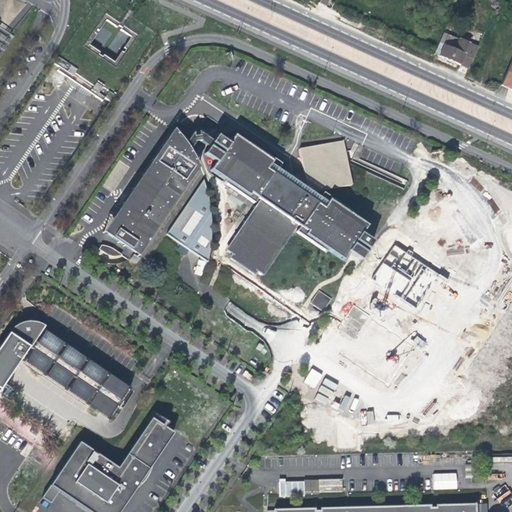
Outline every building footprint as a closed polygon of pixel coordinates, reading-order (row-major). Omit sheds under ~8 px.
[(28,5),(16,0),(0,0),(0,56),(2,53),(14,37),(12,35),(9,33),(28,5)] [(128,14),(106,0),(95,0),(53,63),(59,68),(57,70),(79,85),(101,100),(103,97),(109,101),(155,31),(128,14)] [(462,53),(444,45),(439,56),(453,62),(468,69),(479,46),(467,42),(462,53)] [(511,60),(496,53),(483,80),(499,87),(511,92),(511,60)] [(198,168),(197,164),(135,253),(106,233),(127,203),(128,202),(128,200),(129,198),(130,197),(130,195),(131,194),(132,192),(133,191),(134,190),(135,188),(136,187),(137,185),(138,184),(140,183),(141,182),(142,181),(143,179),(176,132),(173,129),(102,233),(138,257),(198,168)] [(135,253),(197,164),(196,162),(192,154),(189,150),(185,143),(180,137),(176,132),(143,179),(142,181),(141,182),(140,183),(138,184),(137,185),(136,187),(135,188),(134,190),(133,191),(132,192),(131,194),(130,195),(130,197),(129,198),(128,200),(128,202),(127,203),(106,233),(135,253)] [(199,142),(208,148),(212,142),(198,132),(199,137),(196,138),(194,138),(193,133),(185,143),(189,150),(195,142),(197,142),(199,142)] [(217,135),(212,142),(208,148),(204,154),(216,162),(210,170),(225,181),(223,183),(254,204),(257,199),(261,201),(226,251),(232,255),(230,259),(254,275),(256,272),(262,276),(297,226),(299,227),(296,232),(327,253),(328,252),(343,262),(349,253),(354,257),(360,261),(374,242),(362,234),(368,226),(353,216),(354,214),(323,192),(320,197),(312,192),(352,184),(348,162),(346,149),(344,141),(335,143),(300,149),(304,173),(293,175),(289,176),(278,169),(281,164),(251,143),(249,146),(234,135),(228,143),(217,135)] [(203,180),(166,234),(189,250),(207,262),(209,252),(210,248),(211,233),(211,223),(210,214),(208,199),(207,194),(203,180)] [(122,255),(111,248),(106,246),(101,245),(98,250),(108,257),(112,257),(122,255)] [(382,287),(377,294),(418,319),(434,293),(450,303),(454,296),(442,289),(449,279),(393,245),(371,280),(382,287)] [(360,284),(364,277),(354,270),(350,277),(360,284)] [(311,304),(323,312),(332,299),(319,291),(311,304)] [(25,325),(24,322),(23,322),(21,323),(16,325),(12,329),(9,332),(8,333),(8,334),(0,346),(0,389),(28,348),(32,350),(25,360),(44,373),(51,363),(53,364),(47,374),(65,387),(72,377),(75,379),(68,389),(87,402),(94,392),(95,393),(99,387),(98,386),(105,376),(86,363),(79,373),(76,371),(83,361),(64,348),(58,358),(55,357),(62,347),(43,334),(36,344),(33,341),(43,326),(37,323),(34,323),(34,319),(30,316),(28,319),(28,324),(25,325)] [(315,388),(322,374),(311,368),(303,382),(315,388)] [(325,379),(323,385),(336,389),(338,383),(325,379)] [(155,414),(151,419),(165,428),(168,424),(155,414)] [(58,494),(85,511),(120,511),(139,484),(144,482),(145,480),(150,473),(151,468),(173,434),(165,428),(151,419),(126,456),(129,458),(121,471),(79,443),(43,497),(52,503),(58,494)] [(432,474),(433,490),(457,489),(456,473),(432,474)] [(318,494),(318,480),(279,481),(279,495),(318,494)]
